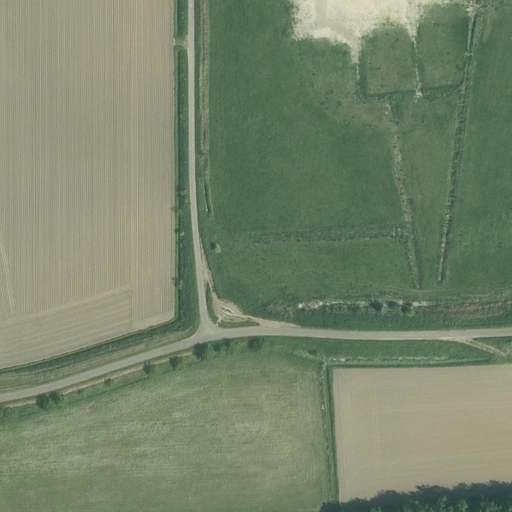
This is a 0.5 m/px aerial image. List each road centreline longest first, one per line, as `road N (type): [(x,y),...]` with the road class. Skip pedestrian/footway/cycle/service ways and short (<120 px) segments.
road 1 (unclassified): [(207,337),(193,209),(190,0)]
road 2 (unclassified): [(511,331),(207,337)]
road 3 (unclassified): [(207,337),(0,398)]
